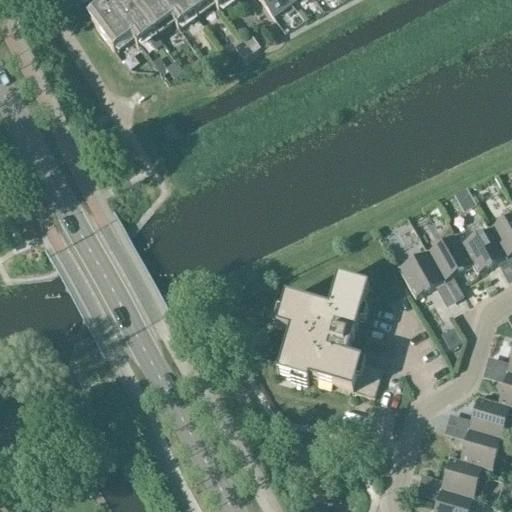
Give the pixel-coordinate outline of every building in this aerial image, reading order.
[(89,22),(115,56),(132,44),(138,51),(156,38),(131,3),(122,9),(115,0),(110,0),(105,5),(107,8),(89,22)] [(173,26),(178,34),(197,20),(182,0),(135,0),(131,3),(156,38),(173,26)] [(182,0),(197,20),(213,8),(219,16),(238,2),(236,0),(182,0)] [(284,0),(256,0),(273,22),(291,8),(284,0)] [(284,0),(291,8),(301,0),(284,0)] [(251,57),(252,58),(260,52),(252,41),(244,47),(251,56),(251,57)] [(244,47),(243,46),(235,52),(243,62),(251,57),(251,56),(244,47)] [(511,222),(489,236),(505,264),(511,260),(511,222)] [(457,240),(456,241),(478,280),(505,264),(489,236),(462,251),(457,240)] [(456,241),(427,257),(444,287),(471,271),(477,281),(478,280),(456,241)] [(444,287),(427,257),(398,273),(415,303),(444,287)] [(278,380),(375,403),(382,373),(360,368),(360,366),(347,363),(353,338),(355,339),(367,291),(337,283),(329,313),(285,302),(277,333),(288,336),(278,380)] [(442,339),(450,354),(462,347),(454,332),(442,339)] [(510,414),(510,415),(511,415),(511,379),(506,378),(497,409),(497,410),(510,414)] [(468,435),(501,445),(510,415),(510,414),(497,410),(497,409),(477,404),(468,435)] [(501,445),(468,435),(458,466),(458,467),(483,474),(492,477),(501,445)] [(440,496),(473,506),(483,474),(458,467),(458,466),(450,464),(440,496)] [(440,496),(435,511),(471,511),(473,506),(440,496)]
